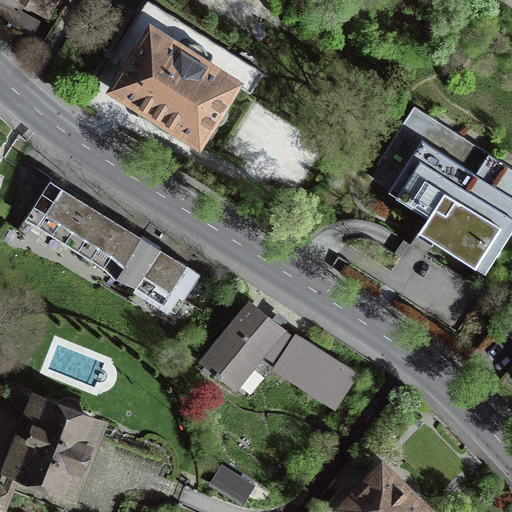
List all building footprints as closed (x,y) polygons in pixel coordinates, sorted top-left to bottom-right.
[(0,0),(0,13),(13,20),(17,13),(23,0),(32,0),(46,7),(49,0),(0,0)] [(0,23),(41,38),(45,29),(17,13),(13,20),(0,13),(0,23)] [(181,48),(151,29),(113,89),(142,106),(139,112),(167,129),(170,124),(199,142),(210,124),(216,124),(222,121),(226,116),(226,109),(223,103),(236,82),(206,64),(207,58),(206,52),(202,47),(195,43),(187,43),(181,48)] [(511,168),(414,106),(368,178),(427,216),(418,230),(485,272),(511,230),(511,168)] [(200,272),(50,177),(25,217),(175,312),(200,272)] [(235,387),(262,352),(277,362),(277,363),(337,401),(354,373),(295,335),(294,336),(282,328),(282,327),(250,302),(203,361),(216,372),(214,374),(220,378),(222,376),(235,387)] [(98,423),(38,399),(11,467),(71,491),(98,423)] [(382,466),(344,507),(349,511),(422,511),(426,508),(423,505),(422,501),(419,497),(415,493),(410,492),(382,466)] [(234,481),(210,472),(212,486),(230,492),(234,481)] [(0,485),(0,511),(2,511),(11,490),(4,488),(5,487),(0,485)]
